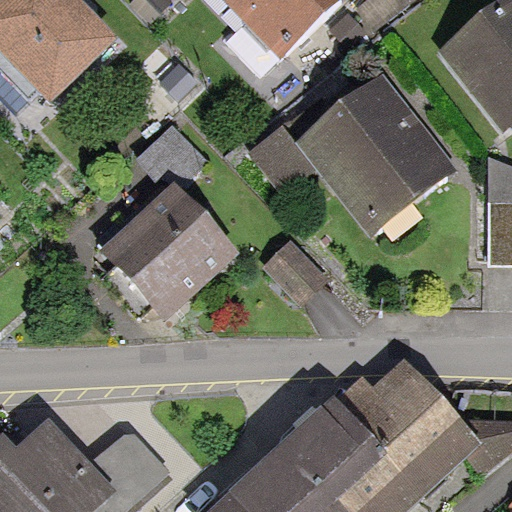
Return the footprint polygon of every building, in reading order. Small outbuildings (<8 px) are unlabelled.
[(0,0),(0,66),(30,97),(39,89),(50,101),(117,36),(82,0),(0,0)] [(225,0),(280,58),(342,0),(225,0)] [(369,0),(358,8),(374,30),(414,0),(369,0)] [(511,0),(505,0),(442,51),(502,126),(510,119),(511,122),(511,0)] [(381,75),(294,141),(318,171),(370,239),(456,174),(381,75)] [(138,161),(165,191),(174,182),(183,191),(211,165),(175,127),(138,161)] [(285,197),(318,171),(294,141),(282,127),(249,153),(285,197)] [(511,167),(489,161),(488,264),(511,264),(511,167)] [(165,191),(99,250),(167,321),(240,250),(183,191),(174,182),(165,191)] [(409,511),(482,444),(404,361),(373,387),(361,375),(206,511),(409,511)] [(102,511),(116,499),(46,423),(0,465),(0,511),(102,511)] [(99,471),(132,511),(136,511),(177,479),(142,436),(99,471)]
